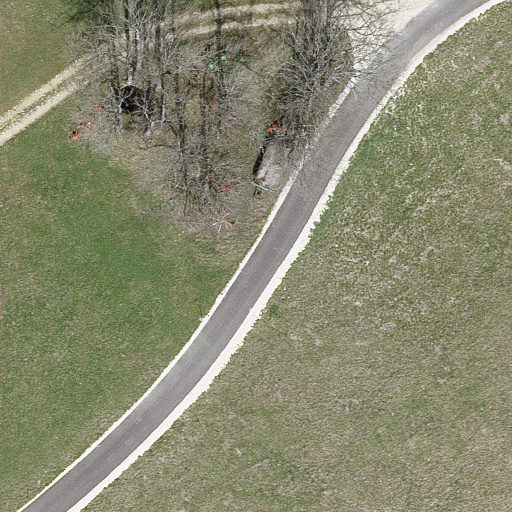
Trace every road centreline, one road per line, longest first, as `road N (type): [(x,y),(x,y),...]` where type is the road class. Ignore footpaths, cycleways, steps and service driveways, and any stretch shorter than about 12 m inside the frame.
road 1 (track): [(451,0),(372,89),(211,345),(140,429),(43,511)]
road 2 (track): [(0,129),(136,47),(288,16),(439,5)]
